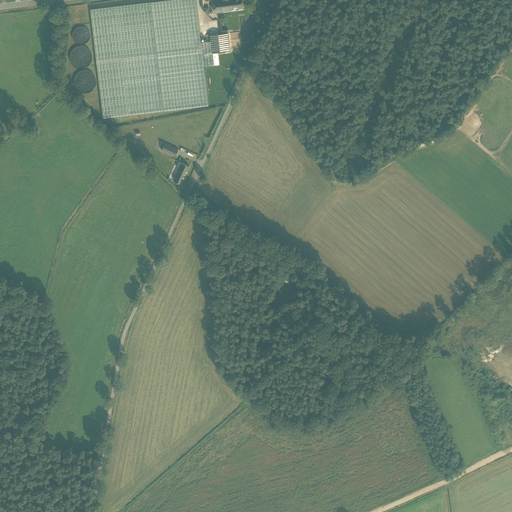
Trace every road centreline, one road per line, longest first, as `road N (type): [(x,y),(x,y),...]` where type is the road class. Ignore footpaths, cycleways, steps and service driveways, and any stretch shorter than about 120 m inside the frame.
road 1 (unclassified): [(280,0),(130,312),(91,511)]
road 2 (track): [(377,511),(511,450)]
